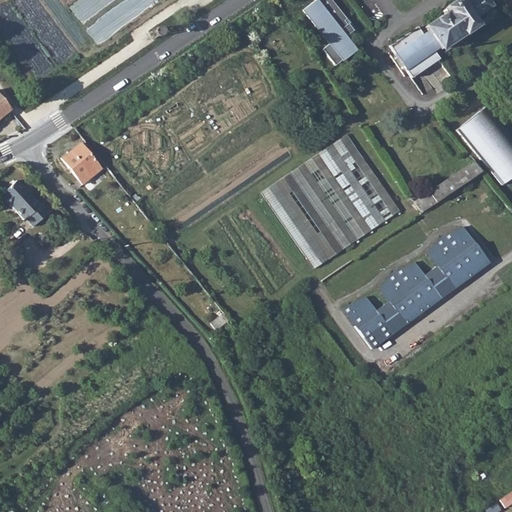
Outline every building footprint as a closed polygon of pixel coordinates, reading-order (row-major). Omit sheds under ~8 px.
[(346,18),(331,0),(314,0),(303,9),(329,43),(321,49),(334,65),(352,52),(344,42),(347,40),(345,36),(353,30),(348,23),(346,24),(344,20),(346,18)] [(457,0),(440,11),(443,15),(424,27),(428,32),(422,36),(417,27),(389,46),(411,78),(439,60),(433,51),(438,48),(440,51),(476,27),(471,20),(491,7),(486,0),(470,0),(462,6),(457,0)] [(344,42),(352,52),(355,50),(347,40),(344,42)] [(0,116),(10,109),(0,97),(0,116)] [(501,186),(511,177),(511,138),(486,106),(457,130),(501,186)] [(345,134),(261,193),(307,261),(392,203),(345,134)] [(82,184),(100,169),(93,161),(78,143),(60,158),(82,184)] [(97,158),(93,161),(100,169),(104,166),(97,158)] [(413,202),(421,213),(433,206),(480,174),(472,162),(413,202)] [(25,219),(32,227),(48,212),(41,204),(39,205),(17,181),(1,195),(23,220),(25,219)] [(133,203),(177,258),(182,254),(186,251),(141,197),(133,203)] [(365,297),(341,309),(371,349),(488,263),(461,227),(441,237),(425,253),(435,267),(423,276),(414,263),(392,273),(377,289),(388,302),(375,312),(365,297)] [(246,334),(182,254),(177,258),(222,314),(227,321),(241,337),(246,334)] [(222,314),(209,323),(215,331),(227,321),(222,314)] [(511,490),(500,499),(506,508),(511,502),(511,490)]
